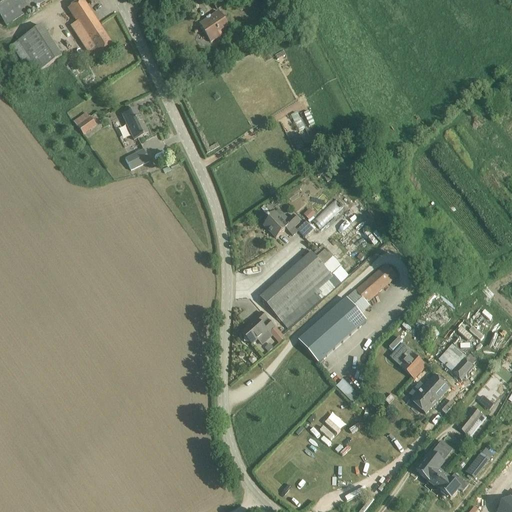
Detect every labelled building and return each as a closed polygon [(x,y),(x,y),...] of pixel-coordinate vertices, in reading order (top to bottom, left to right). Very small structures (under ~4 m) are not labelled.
[(0,0),(0,17),(5,26),(45,0),(0,0)] [(95,60),(114,48),(82,0),(81,0),(67,9),(76,22),(70,26),(85,49),(91,45),(93,48),(89,51),(95,60)] [(227,0),(213,0),(211,2),(217,11),(229,2),(227,0)] [(202,31),(210,43),(220,36),(218,33),(228,26),(218,11),(199,25),(203,30),(202,31)] [(61,57),(41,27),(11,46),(31,77),(61,57)] [(134,141),(148,135),(140,117),(139,118),(135,110),(122,116),(134,141)] [(304,114),(310,127),(315,125),(308,112),(304,114)] [(76,127),(83,136),(97,126),(90,117),(76,127)] [(294,121),(299,132),(305,130),(300,118),(294,121)] [(148,163),(142,151),(125,160),(129,167),(131,171),(148,163)] [(177,163),(170,167),(172,171),(179,168),(177,163)] [(317,173),(320,177),(326,174),(323,169),(317,173)] [(322,210),(330,200),(325,196),(317,206),(322,210)] [(321,229),(344,207),(336,199),(313,221),(321,229)] [(292,207),(297,212),(304,205),(299,200),(292,207)] [(315,215),(309,209),(304,215),(309,220),(315,215)] [(298,231),(294,228),(300,222),(294,215),(285,224),(274,213),(267,219),(269,221),(264,226),(276,239),(286,230),(293,237),(298,231)] [(298,231),(305,239),(314,231),(307,223),(298,231)] [(320,257),(332,274),(342,267),(329,250),(320,257)] [(323,298),(318,292),(333,278),(312,254),(261,299),(288,330),(323,298)] [(397,277),(387,265),(347,300),(360,315),(370,306),(368,303),(397,277)] [(299,342),(319,364),(367,322),(360,315),(347,300),(299,342)] [(492,322),(496,318),(485,308),(482,312),(492,322)] [(276,329),(269,321),(262,313),(256,319),(257,321),(242,335),(245,338),(244,342),(249,343),(252,346),(257,341),(259,343),(270,333),(276,329)] [(464,347),(479,321),(466,314),(457,331),(454,329),(449,338),(464,347)] [(285,339),(276,329),(270,333),(280,344),(285,339)] [(274,349),(270,344),(265,349),(269,353),(274,349)] [(401,369),(402,368),(413,355),(414,355),(403,345),(390,359),(401,369)] [(461,382),(475,368),(473,366),(477,362),(471,356),(469,358),(466,355),(465,357),(452,346),(439,360),(461,382)] [(426,367),(413,355),(402,368),(415,379),(426,367)] [(479,381),(490,369),(486,366),(475,378),(479,381)] [(411,402),(426,415),(450,390),(436,376),(425,388),(420,384),(410,396),(414,399),(411,402)] [(345,380),(338,387),(353,404),(361,397),(345,380)] [(490,411),(500,399),(483,386),(474,398),(490,411)] [(331,420),(342,410),(338,406),(332,411),(329,407),(323,412),(331,420)] [(471,439),(487,419),(473,409),(458,429),(471,439)] [(440,473),(437,471),(444,463),(433,454),(417,473),(429,482),(430,481),(433,483),(432,484),(431,486),(431,487),(432,488),(433,489),(444,476),(440,473)] [(466,472),(474,479),(489,461),(481,455),(466,472)] [(451,480),(450,480),(450,481),(444,476),(433,489),(434,490),(435,490),(437,489),(439,488),(442,491),(441,492),(451,500),(460,488),(455,484),(459,478),(455,475),(451,480)] [(498,507),(493,511),(511,511),(511,503),(507,500),(500,508),(498,507)]
